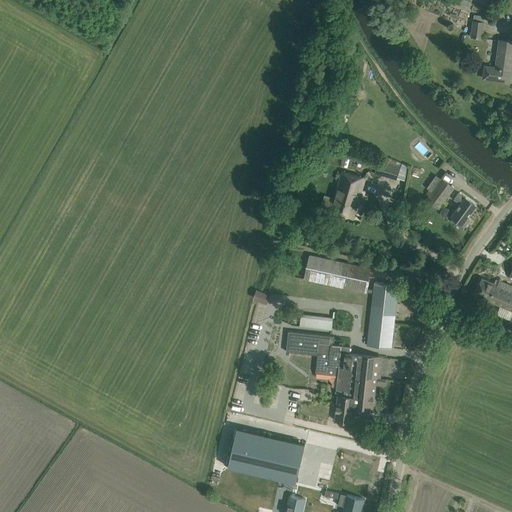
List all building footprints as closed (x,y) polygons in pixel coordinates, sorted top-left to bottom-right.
[(470,36),(481,38),(483,23),(473,22),(470,36)] [(488,79),(508,82),(509,72),(511,72),(511,64),(511,41),(499,40),(496,67),(490,67),(488,79)] [(412,144),(423,156),(430,150),(419,138),(412,144)] [(379,159),(375,173),(397,180),(402,167),(379,159)] [(341,171),(330,209),(354,216),(365,178),(341,171)] [(454,188),(436,175),(427,187),(432,191),(426,199),(439,208),(454,188)] [(454,199),(460,204),(451,216),(457,221),(458,227),(460,227),(463,229),(465,226),(467,226),(467,223),(469,220),(467,218),(477,205),(465,197),(459,193),(454,199)] [(309,255),(304,279),(373,294),(367,345),(391,348),(398,284),(374,282),(373,290),(367,288),(371,269),(309,255)] [(475,295),(511,310),(511,285),(499,280),(497,285),(482,278),(475,295)] [(267,303),(270,296),(256,290),(253,298),(267,303)] [(302,313),(300,324),(333,330),(334,318),(302,313)] [(288,331),(286,352),(318,356),(316,373),(337,375),(336,388),(338,396),(337,396),(335,420),(352,422),(354,407),(372,409),(378,357),(349,354),(350,346),(332,344),(333,336),(288,331)] [(248,406),(262,406),(263,381),(248,381),(248,399),(241,399),(241,413),(248,413),(248,406)] [(308,393),(303,392),(300,395),(302,400),(306,401),(309,398),(308,393)] [(237,428),(228,467),(296,483),(305,444),(237,428)] [(326,453),(329,440),(317,437),(314,451),(326,453)] [(303,471),(321,495),(356,467),(338,444),(303,471)] [(359,460),(357,467),(365,470),(362,477),(370,481),(376,467),(359,460)] [(351,473),(347,480),(361,489),(365,482),(351,473)] [(225,496),(231,485),(218,478),(212,490),(225,496)] [(341,493),(338,505),(344,506),(342,511),(361,511),(364,499),(341,493)] [(289,495),(285,511),(302,511),(305,499),(289,495)]
